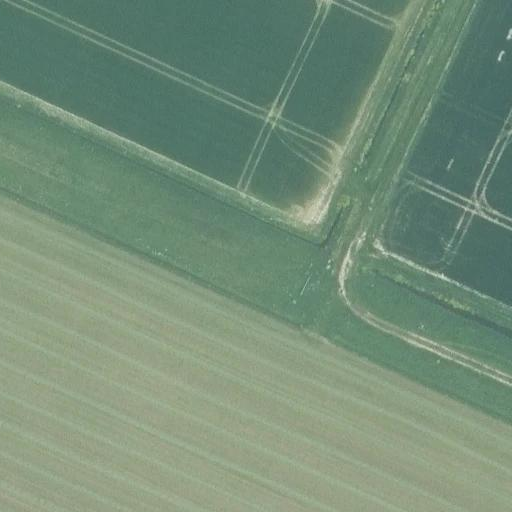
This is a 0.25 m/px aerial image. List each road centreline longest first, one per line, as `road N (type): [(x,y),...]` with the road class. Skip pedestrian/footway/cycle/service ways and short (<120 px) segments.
road 1 (track): [(0,145),(349,303)]
road 2 (track): [(469,0),(341,279),(349,303)]
road 3 (track): [(349,303),(511,385)]
